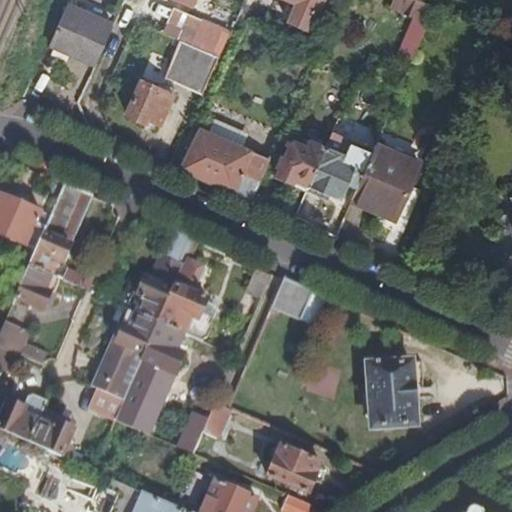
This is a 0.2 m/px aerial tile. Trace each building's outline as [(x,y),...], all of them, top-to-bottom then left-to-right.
[(311,19),(317,6),(302,0),(288,0),(285,8),(311,19)] [(429,23),(436,7),(419,0),(394,0),(392,7),(429,23)] [(53,44),(97,65),(114,25),(69,6),(53,44)] [(508,50),(511,40),(491,31),(487,41),(508,50)] [(406,38),(399,55),(413,60),(420,44),(406,38)] [(220,59),(182,42),(167,78),(205,94),(220,59)] [(175,95),(143,81),(129,114),(148,124),(150,119),(162,124),(175,95)] [(203,129),(183,169),(219,185),(254,200),(280,141),(272,138),(265,155),(258,152),(266,134),(251,127),(243,146),(203,129)] [(347,185),(357,190),(375,149),(333,131),(326,148),(308,189),(329,198),(330,195),(342,200),(347,185)] [(277,175),(308,189),(326,148),(306,139),(303,146),(292,141),(277,175)] [(357,190),(353,199),(398,217),(422,162),(377,144),(375,149),(357,190)] [(96,197),(69,185),(49,229),(39,252),(33,266),(54,276),(61,259),(67,261),(96,197)] [(0,234),(39,252),(49,229),(39,224),(44,212),(3,194),(0,200),(0,234)] [(197,240),(175,231),(165,255),(164,255),(153,281),(148,279),(141,295),(135,293),(128,308),(161,323),(179,283),(197,240)] [(62,279),(54,276),(33,266),(19,297),(45,309),(51,295),(58,293),(63,282),(62,279)] [(274,274),(259,268),(248,293),(263,300),(274,274)] [(70,270),(66,281),(90,291),(97,275),(86,271),(84,275),(70,270)] [(141,295),(148,279),(143,276),(135,293),(141,295)] [(324,297),(287,280),(275,308),(312,324),(324,297)] [(179,283),(161,323),(188,334),(205,342),(207,338),(210,337),(214,329),(213,326),(216,318),(204,312),(209,302),(210,297),(179,283)] [(216,305),(209,302),(204,312),(216,318),(219,311),(216,305)] [(161,323),(128,308),(121,324),(127,326),(99,389),(100,389),(127,401),(132,389),(145,360),(161,323)] [(8,322),(0,341),(0,345),(23,355),(27,344),(31,336),(22,332),(23,329),(8,322)] [(188,334),(161,323),(145,360),(177,375),(187,354),(181,351),(188,334)] [(121,324),(93,386),(100,389),(99,389),(127,326),(121,324)] [(23,355),(26,357),(46,366),(51,355),(27,344),(23,355)] [(0,345),(0,368),(18,376),(26,357),(23,355),(0,345)] [(414,363),(372,365),(375,427),(417,425),(414,363)] [(127,401),(100,389),(92,409),(118,421),(127,401)] [(139,393),(132,389),(127,401),(118,421),(125,424),(139,393)] [(12,402),(0,429),(31,443),(46,409),(50,401),(36,396),(31,398),(26,409),(12,402)] [(222,428),(231,408),(218,403),(210,423),(222,428)] [(46,409),(31,443),(44,448),(56,454),(68,459),(72,461),(76,450),(69,446),(76,430),(61,424),(63,416),(46,409)] [(61,424),(76,430),(79,424),(63,416),(61,424)] [(195,455),(210,423),(200,419),(185,451),(195,455)] [(322,463),(282,445),(269,476),(309,494),(318,474),(317,474),(322,463)] [(56,454),(44,448),(39,460),(51,465),(56,454)] [(63,470),(68,459),(56,454),(51,465),(63,470)] [(176,507),(186,511),(253,511),(258,500),(216,482),(206,506),(181,496),(176,507)] [(186,511),(176,507),(122,483),(117,494),(129,499),(122,511),(186,511)] [(285,511),(322,511),(324,511),(288,496),(282,511),(285,511)]
